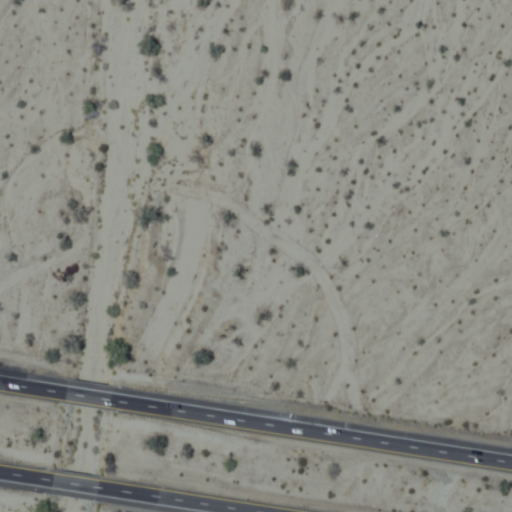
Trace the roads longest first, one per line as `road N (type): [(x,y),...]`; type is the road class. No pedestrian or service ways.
road 1 (motorway): [(511,457),(0,377)]
road 2 (motorway): [(0,476),(228,511)]
